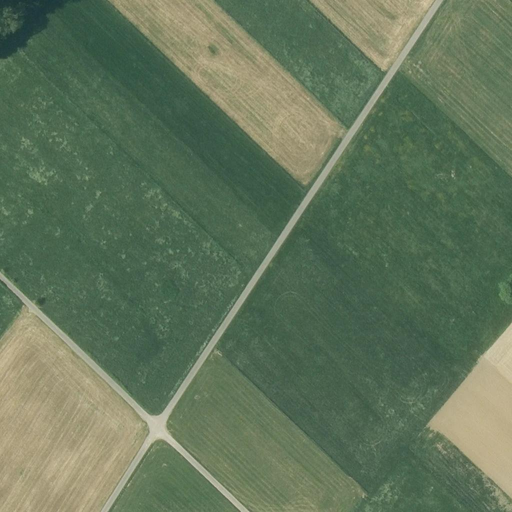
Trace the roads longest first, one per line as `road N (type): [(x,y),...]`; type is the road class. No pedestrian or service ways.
road 1 (track): [(438,0),(156,428)]
road 2 (track): [(156,428),(0,278)]
road 3 (track): [(156,428),(243,511)]
